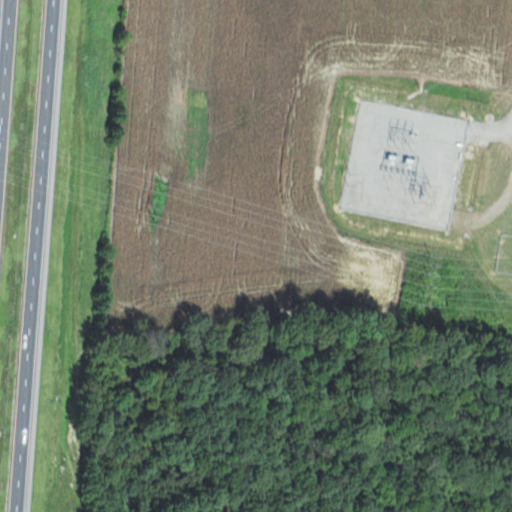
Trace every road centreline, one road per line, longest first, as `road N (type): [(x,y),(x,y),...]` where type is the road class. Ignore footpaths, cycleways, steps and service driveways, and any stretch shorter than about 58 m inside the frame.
road 1 (motorway): [(21,511),(60,0)]
road 2 (motorway): [(11,0),(0,149)]
